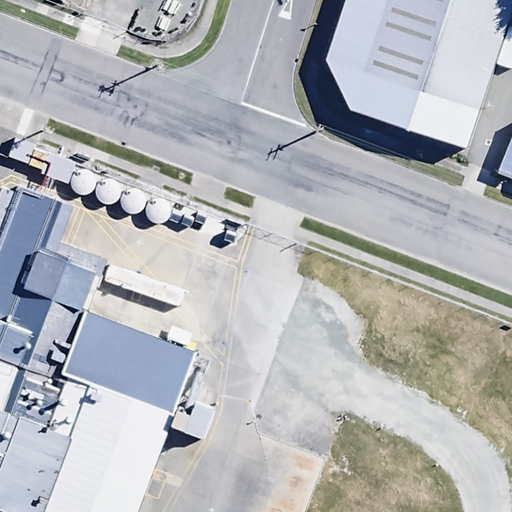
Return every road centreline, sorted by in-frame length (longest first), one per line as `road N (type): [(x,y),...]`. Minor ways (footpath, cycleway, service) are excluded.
road 1 (unclassified): [(215,122),(511,235)]
road 2 (unclassified): [(0,40),(215,122)]
road 3 (unclassified): [(215,122),(256,0)]
